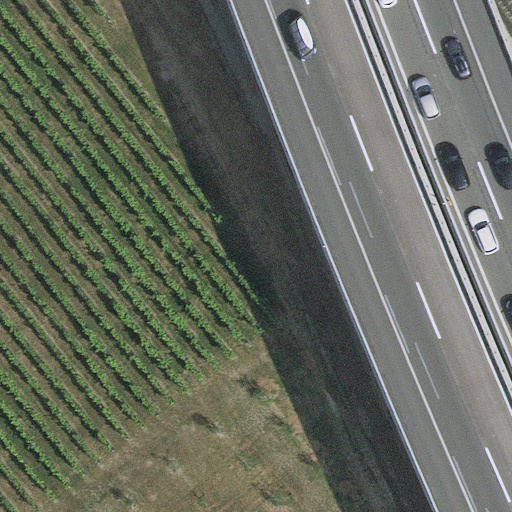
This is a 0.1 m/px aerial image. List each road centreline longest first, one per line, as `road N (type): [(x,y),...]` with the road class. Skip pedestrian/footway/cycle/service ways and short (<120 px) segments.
road 1 (motorway): [(294,0),(504,511)]
road 2 (tertiary): [(511,218),(341,0)]
road 3 (motorway): [(511,223),(422,0)]
